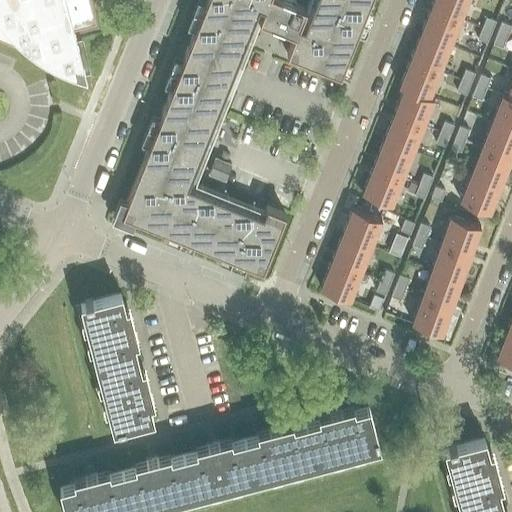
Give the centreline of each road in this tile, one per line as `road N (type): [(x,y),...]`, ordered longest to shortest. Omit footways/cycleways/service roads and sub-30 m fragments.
road 1 (residential): [(274,319),(402,0)]
road 2 (residential): [(59,233),(157,0)]
road 3 (residential): [(274,319),(59,233)]
road 4 (residential): [(447,388),(274,319)]
road 5 (residential): [(447,388),(511,224)]
